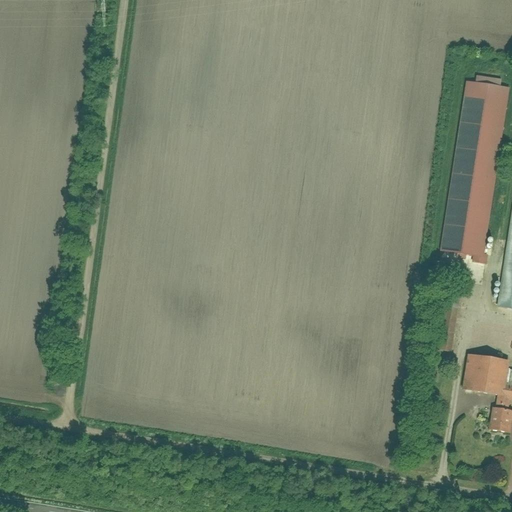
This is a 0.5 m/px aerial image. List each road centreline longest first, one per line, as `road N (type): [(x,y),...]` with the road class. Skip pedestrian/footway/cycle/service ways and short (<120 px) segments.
road 1 (unclassified): [(511,497),(0,415)]
road 2 (track): [(69,426),(127,0)]
